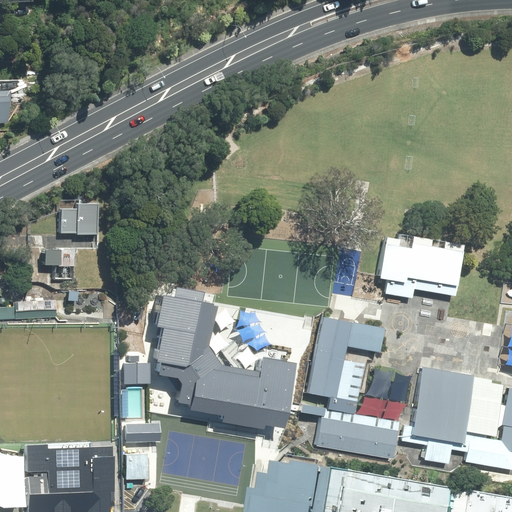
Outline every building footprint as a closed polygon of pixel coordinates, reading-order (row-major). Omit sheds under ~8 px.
[(9,91),(0,91),(0,118),(5,118),(4,107),(11,107),(9,91)] [(97,204),(74,204),(74,210),(56,210),(55,234),(96,235),(97,204)] [(453,254),(375,239),(365,292),(443,307),(453,254)] [(40,265),(72,265),(72,249),(40,249),(40,265)] [(201,302),(151,299),(150,319),(200,322),(201,302)] [(379,328),(319,317),(305,394),(353,402),(360,363),(341,360),(343,347),(375,352),(379,328)] [(179,329),(152,325),(146,357),(170,361),(167,382),(176,384),(172,406),(278,424),(288,361),(177,342),(179,329)] [(139,374),(138,359),(119,360),(120,375),(139,374)] [(471,377),(420,368),(408,426),(401,425),(398,440),(459,451),(456,468),(511,478),(511,388),(504,387),(496,438),(461,433),(471,377)] [(395,422),(323,409),(316,447),(388,460),(395,422)] [(143,490),(140,425),(123,426),(126,491),(143,490)] [(110,511),(110,451),(20,451),(20,511),(110,511)] [(6,464),(0,462),(0,497),(8,499),(6,464)] [(329,511),(337,469),(296,462),(295,466),(278,463),(275,477),(263,475),(261,490),(253,488),(248,511),(329,511)] [(511,511),(511,498),(337,469),(329,511),(511,511)]
